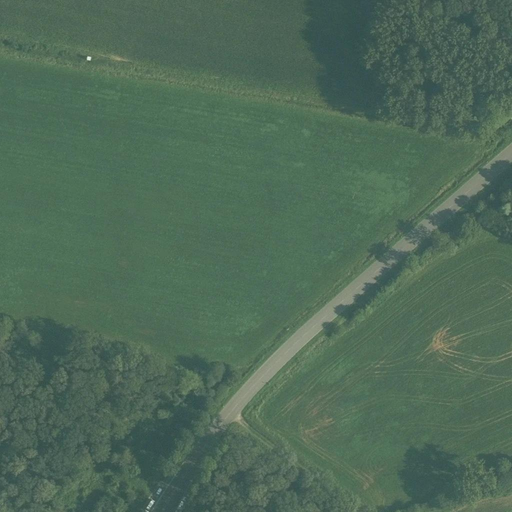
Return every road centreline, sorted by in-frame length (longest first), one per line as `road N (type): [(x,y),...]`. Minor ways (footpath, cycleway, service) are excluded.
road 1 (secondary): [(160,511),(221,420),(267,369),(511,152)]
road 2 (track): [(230,411),(360,511)]
